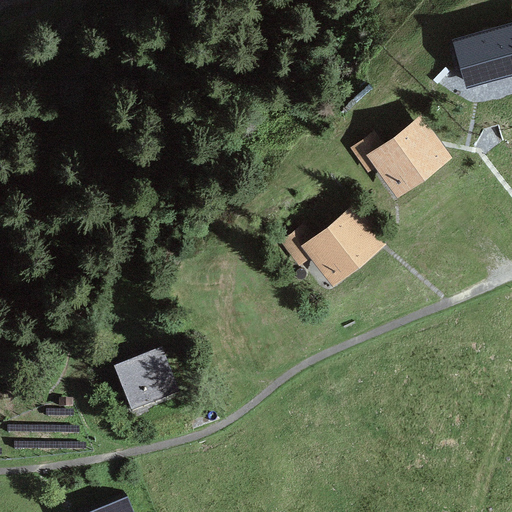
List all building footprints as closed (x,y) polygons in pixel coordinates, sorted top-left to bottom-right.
[(511,16),(452,34),(467,87),(511,74),(511,16)] [(400,102),(458,72),(431,21),(359,59),(372,84),(386,76),(400,102)] [(372,136),(357,148),(370,166),(377,161),(398,190),(445,157),(420,122),(382,149),(372,136)] [(379,242),(354,209),(315,240),(304,227),(285,242),(299,259),(311,250),(333,278),(379,242)] [(116,282),(133,337),(186,319),(169,265),(116,282)] [(160,360),(119,376),(134,412),(175,396),(160,360)] [(133,511),(127,497),(92,511),(133,511)]
